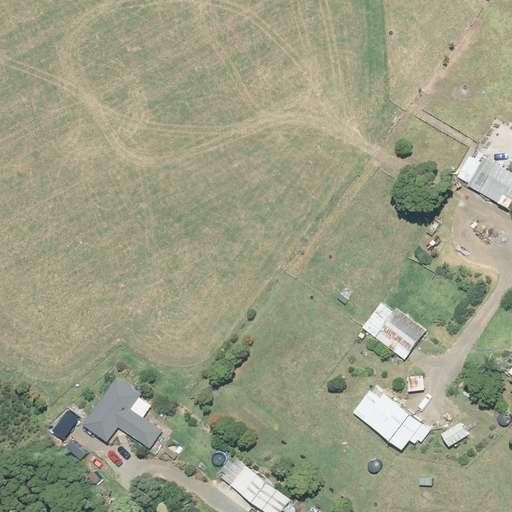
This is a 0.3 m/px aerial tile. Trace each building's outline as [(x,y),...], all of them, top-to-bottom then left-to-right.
[(511,173),(487,161),(474,153),(459,180),(511,208),(511,173)] [(397,313),(383,303),(365,328),(408,359),(429,331),(400,310),(397,313)] [(425,376),(409,377),(411,392),(427,391),(425,376)] [(144,394),(121,378),(88,425),(112,442),(122,427),(153,448),(165,431),(133,410),(144,394)] [(386,393),(377,386),(357,412),(405,450),(412,441),(420,447),(433,430),(386,393)] [(472,435),(464,422),(444,435),(452,448),(472,435)] [(285,511),(295,498),(240,458),(225,478),(271,511),(285,511)]
